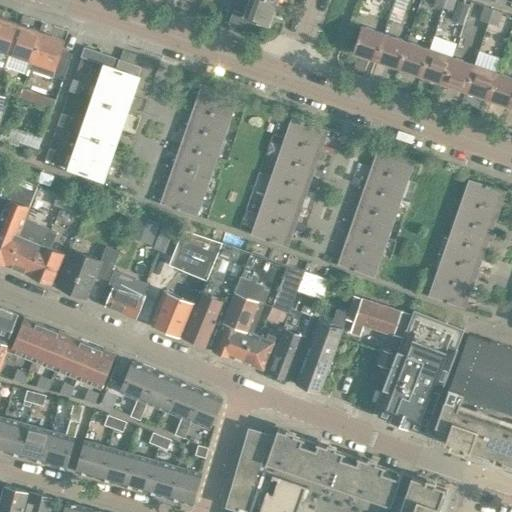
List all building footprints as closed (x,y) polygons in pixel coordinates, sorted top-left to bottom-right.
[(277,2),(272,0),(248,0),(244,13),(232,9),(228,22),(251,30),(255,19),(269,24),(277,2)] [(445,0),(443,7),(452,9),(454,0),(445,0)] [(458,0),(451,19),(462,23),(469,4),(458,0)] [(479,19),(488,22),(493,9),(484,6),(479,19)] [(493,9),(488,22),(496,25),(501,12),(493,9)] [(21,24),(1,17),(0,19),(0,93),(5,95),(10,79),(2,76),(5,66),(7,66),(21,24)] [(41,31),(21,24),(7,66),(27,73),(29,68),(41,31)] [(352,51),(375,59),(384,33),(361,25),(352,51)] [(65,39),(41,31),(29,68),(52,76),(53,75),(63,78),(72,53),(61,49),(65,39)] [(375,59),(397,67),(406,41),(384,33),(375,59)] [(397,67),(420,75),(429,49),(406,41),(397,67)] [(83,46),(80,56),(104,64),(104,63),(116,67),(119,58),(83,46)] [(420,75),(442,83),(451,56),(429,49),(420,75)] [(442,83),(465,90),(474,64),(451,56),(442,83)] [(137,75),(141,66),(119,58),(116,67),(104,63),(104,64),(92,98),(127,110),(139,75),(137,75)] [(465,90),(487,98),(497,72),(474,64),(465,90)] [(487,98),(510,106),(511,100),(511,77),(497,72),(487,98)] [(73,78),(68,90),(78,93),(82,81),(73,78)] [(239,99),(200,86),(193,106),(232,119),(239,99)] [(18,99),(28,103),(32,91),(22,87),(18,99)] [(127,110),(92,98),(80,132),(115,144),(127,110)] [(225,138),(232,119),(193,106),(186,125),(225,138)] [(61,112),(57,124),(66,127),(71,115),(61,112)] [(328,130),(289,116),(282,136),(321,150),(321,149),(328,130)] [(225,138),(186,125),(180,144),(218,158),(225,138)] [(22,130),(17,145),(34,151),(38,149),(42,136),(22,130)] [(103,179),(115,144),(80,132),(68,167),(103,179)] [(321,150),(282,136),(276,155),(315,168),(321,150)] [(218,158),(180,144),(173,163),(212,177),(218,158)] [(323,145),(321,149),(332,153),(333,148),(323,145)] [(49,147),(45,159),(55,162),(59,150),(49,147)] [(370,167),(409,180),(416,160),(377,147),(370,167)] [(315,168),(276,155),(269,175),(308,188),(315,168)] [(212,177),(173,163),(166,182),(205,196),(212,177)] [(409,180),(370,167),(366,181),(364,185),(403,199),(409,180)] [(0,213),(6,198),(0,195),(0,193),(8,172),(0,168),(0,213)] [(41,171),(37,180),(49,184),(52,175),(41,171)] [(308,188),(269,175),(262,194),(301,207),(308,188)] [(353,176),(351,182),(364,187),(364,185),(366,181),(353,176)] [(505,191),(467,178),(460,198),(498,211),(505,191)] [(205,196),(166,182),(160,202),(198,216),(205,196)] [(403,199),(364,185),(364,187),(357,205),(396,219),(403,199)] [(54,203),(68,208),(72,197),(58,192),(54,203)] [(301,207),(262,194),(256,213),(294,226),(301,207)] [(72,197),(68,208),(84,214),(88,203),(72,197)] [(0,213),(0,261),(6,264),(24,219),(29,207),(6,198),(0,213)] [(498,211),(460,198),(453,216),(492,229),(498,211)] [(396,219),(357,205),(351,224),(389,238),(396,219)] [(160,220),(135,211),(127,235),(151,245),(160,220)] [(294,226),(256,213),(249,233),(287,246),(294,226)] [(492,229),(453,216),(446,236),(485,249),(492,229)] [(6,264),(29,273),(47,228),(24,219),(6,264)] [(180,228),(162,221),(153,247),(170,254),(180,228)] [(389,238),(351,224),(344,244),(382,257),(389,238)] [(47,228),(29,273),(51,283),(64,252),(51,247),(57,232),(47,228)] [(207,279),(213,263),(222,242),(183,229),(169,263),(207,279)] [(485,249),(446,236),(440,255),(478,268),(485,249)] [(249,251),(222,242),(213,263),(241,273),(249,251)] [(382,257),(344,244),(337,263),(376,277),(382,257)] [(99,260),(72,249),(57,285),(85,297),(95,274),(108,279),(119,251),(105,245),(99,260)] [(304,270),(249,251),(241,273),(234,291),(258,300),(288,311),(304,270)] [(478,268),(440,255),(433,274),(472,288),(478,268)] [(472,288),(433,274),(426,294),(465,307),(472,288)] [(320,297),(321,297),(328,279),(318,275),(312,293),(320,297)] [(145,296),(113,284),(105,305),(136,317),(145,296)] [(312,293),(298,288),(266,370),(288,379),(320,297),(312,293)] [(195,302),(163,290),(150,322),(181,336),(195,302)] [(202,291),(182,336),(205,345),(219,312),(217,312),(222,299),(202,291)] [(212,348),(263,369),(276,335),(268,332),(266,337),(243,328),(245,324),(248,325),(258,300),(234,291),(212,348)] [(363,324),(401,336),(409,313),(354,295),(348,312),(346,318),(353,321),(350,331),(360,334),(363,324)] [(0,306),(0,367),(9,344),(6,342),(17,314),(0,306)] [(337,308),(332,323),(318,318),(305,353),(295,381),(320,391),(334,353),(343,327),(346,318),(348,312),(337,308)] [(463,328),(414,309),(403,337),(402,337),(373,412),(391,419),(391,420),(406,426),(406,425),(424,432),(456,349),(455,349),(463,328)] [(9,350),(32,359),(46,325),(23,316),(9,350)] [(32,359),(55,368),(69,334),(46,325),(32,359)] [(55,368),(78,377),(92,344),(69,334),(55,368)] [(511,346),(490,339),(489,341),(468,334),(449,386),(448,386),(435,424),(449,428),(447,433),(449,433),(447,438),(446,437),(445,440),(447,440),(448,439),(468,446),(467,447),(470,448),(470,447),(486,452),(485,454),(488,455),(488,453),(509,460),(508,462),(511,462),(511,461),(511,346)] [(92,344),(78,377),(100,387),(114,353),(92,344)] [(392,352),(383,349),(378,364),(388,367),(392,352)] [(137,397),(143,399),(155,370),(131,360),(119,390),(137,397)] [(15,380),(23,382),(26,372),(18,370),(15,380)] [(147,401),(165,408),(177,379),(155,370),(143,399),(147,401)] [(37,386),(46,389),(49,379),(40,376),(37,386)] [(165,408),(182,415),(187,417),(199,388),(177,379),(165,408)] [(61,393),(69,395),(72,384),(64,382),(61,393)] [(199,388),(187,417),(192,419),(210,427),(222,398),(199,388)] [(24,399),(33,402),(36,391),(27,389),(24,399)] [(84,399),(94,402),(96,392),(87,389),(84,399)] [(36,391),(33,402),(43,405),(46,394),(36,391)] [(144,410),(147,401),(143,399),(137,397),(134,406),(144,410)] [(73,402),(70,413),(80,415),(83,405),(73,402)] [(140,419),(144,410),(134,406),(130,415),(140,419)] [(104,424),(113,427),(117,417),(108,414),(104,424)] [(182,415),(178,424),(188,428),(192,419),(187,417),(182,415)] [(0,431),(0,448),(18,454),(27,423),(4,417),(0,431)] [(117,417),(113,427),(123,431),(126,421),(117,417)] [(50,430),(42,460),(66,467),(79,421),(69,419),(65,434),(50,430)] [(18,454),(42,460),(50,430),(27,423),(18,454)] [(188,428),(178,424),(174,433),(184,437),(188,428)] [(433,511),(436,506),(438,506),(438,504),(437,504),(442,488),(444,488),(445,486),(442,486),(442,487),(435,484),(435,483),(433,482),(433,483),(426,481),(427,480),(424,479),(424,480),(413,477),(414,476),(411,475),(411,476),(402,473),(402,471),(399,471),(399,472),(383,466),(384,465),(381,464),(381,465),(361,458),(361,457),(359,456),(358,458),(343,452),(343,451),(341,450),(340,451),(320,444),(320,443),(318,442),(317,444),(302,438),(302,437),(300,436),(299,437),(279,430),(279,429),(277,428),(276,430),(277,431),(275,438),(274,437),(273,440),(274,440),(271,446),(270,449),(271,449),(267,459),(266,459),(266,462),(264,469),(263,469),(262,471),(263,471),(257,487),(256,489),(256,490),(249,509),(238,506),(238,507),(239,508),(237,511),(433,511)] [(149,441),(158,445),(162,435),(153,431),(149,441)] [(162,435),(158,445),(167,449),(171,439),(162,435)] [(75,470),(99,477),(108,446),(84,439),(75,470)] [(194,454),(205,457),(208,447),(197,444),(194,454)] [(99,477),(122,483),(131,453),(108,446),(99,477)] [(122,483),(145,490),(154,459),(131,453),(122,483)] [(145,490),(168,496),(177,466),(154,459),(145,490)] [(177,466),(168,496),(192,503),(201,473),(177,466)] [(0,498),(0,511),(21,511),(27,490),(4,484),(0,498)] [(49,511),(53,497),(30,491),(24,511),(49,511)] [(88,511),(90,508),(66,501),(62,511),(88,511)]
